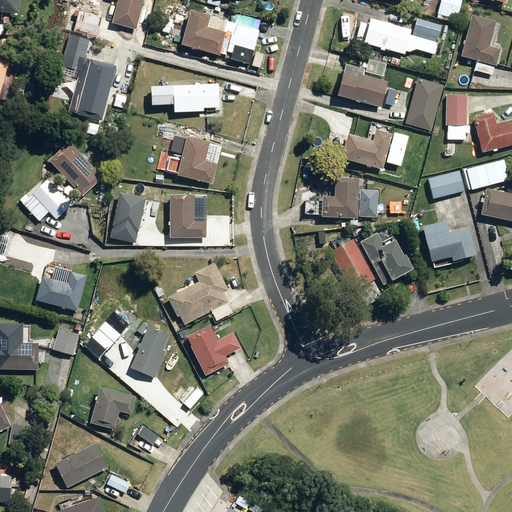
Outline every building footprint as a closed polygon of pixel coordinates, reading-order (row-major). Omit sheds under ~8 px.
[(0,0),(0,12),(15,14),(16,0),(0,0)] [(114,0),(109,23),(133,30),(139,5),(146,7),(148,0),(114,0)] [(181,0),(176,14),(183,16),(187,2),(181,0)] [(438,0),(434,17),(450,21),(451,18),(455,19),(459,0),(438,0)] [(464,9),(472,11),(474,4),(467,1),(464,9)] [(177,44),(217,56),(224,32),(221,32),(224,21),(187,10),(177,44)] [(70,31),(94,37),(99,17),(76,11),(70,31)] [(470,13),(459,56),(496,65),(500,49),(499,49),(500,44),(495,42),(500,23),(495,22),(496,20),(470,13)] [(386,51),(402,54),(408,30),(366,19),(365,24),(358,22),(353,39),(360,41),(360,44),(378,48),(377,50),(386,52),(386,51)] [(442,25),(418,19),(414,35),(438,41),(442,25)] [(58,66),(78,71),(86,40),(66,35),(58,66)] [(389,63),(396,65),(398,59),(390,57),(389,63)] [(73,114),(99,121),(113,66),(87,59),(73,114)] [(333,96),(378,107),(385,82),(355,74),(354,77),(339,73),(333,96)] [(406,124),(432,131),(444,85),(418,78),(406,124)] [(169,86),(170,112),(200,111),(200,108),(216,107),(215,85),(195,85),(195,83),(191,84),(191,85),(169,86)] [(128,97),(117,93),(113,106),(124,109),(128,97)] [(446,124),(467,124),(467,105),(467,94),(447,94),(446,124)] [(470,118),(479,152),(511,143),(511,119),(493,124),(490,112),(470,118)] [(177,122),(159,117),(155,134),(172,139),(177,122)] [(321,155),(380,170),(389,134),(374,130),(371,141),(327,131),(321,155)] [(409,134),(393,130),(392,133),(385,159),(401,164),(409,134)] [(203,161),(207,144),(183,138),(174,176),(209,184),(214,163),(203,161)] [(45,161),(79,197),(99,177),(65,142),(45,161)] [(464,169),(469,190),(507,180),(502,159),(464,169)] [(425,179),(430,199),(462,190),(457,171),(425,179)] [(318,217),(354,218),(356,179),(332,177),(331,197),(319,197),(318,204),(303,203),(303,215),(318,215),(318,217)] [(68,207),(44,182),(30,196),(54,221),(68,207)] [(381,189),(360,188),(359,216),(379,217),(381,189)] [(477,215),(511,222),(511,194),(483,189),(477,215)] [(191,195),(166,195),(166,238),(203,238),(204,222),(191,222),(191,195)] [(166,219),(166,211),(152,211),(152,219),(166,219)] [(208,221),(208,237),(208,241),(225,242),(226,221),(208,221)] [(408,222),(410,231),(418,229),(416,221),(408,222)] [(419,227),(427,263),(448,258),(448,261),(473,256),(467,228),(446,232),(443,221),(419,227)] [(358,242),(380,285),(408,270),(390,236),(380,242),(375,232),(358,242)] [(63,243),(30,234),(28,241),(60,251),(63,243)] [(353,289),(362,307),(380,297),(350,239),(327,251),(348,292),(353,289)] [(177,316),(182,325),(227,302),(222,292),(226,290),(211,262),(191,273),(196,282),(164,298),(175,318),(177,316)] [(33,301),(74,311),(83,276),(67,272),(64,283),(39,277),(33,301)] [(154,290),(157,298),(162,295),(159,288),(154,290)] [(89,337),(104,351),(118,334),(102,321),(89,337)] [(211,325),(188,336),(208,375),(231,363),(227,355),(242,347),(235,331),(218,339),(211,325)] [(128,368),(153,378),(164,351),(161,350),(166,336),(144,327),(137,345),(135,344),(133,347),(136,349),(128,368)] [(50,350),(71,355),(76,336),(56,330),(50,350)] [(179,339),(185,336),(181,330),(175,333),(179,339)] [(0,369),(35,370),(36,344),(0,343),(0,369)] [(87,424),(112,429),(116,412),(128,414),(133,396),(96,387),(87,424)] [(7,444),(24,447),(28,426),(10,423),(7,444)] [(161,436),(144,423),(136,434),(153,447),(161,436)] [(52,464),(64,488),(105,468),(93,444),(52,464)] [(129,484),(112,473),(106,482),(124,492),(129,484)] [(54,511),(53,511),(102,511),(98,497),(54,511)]
